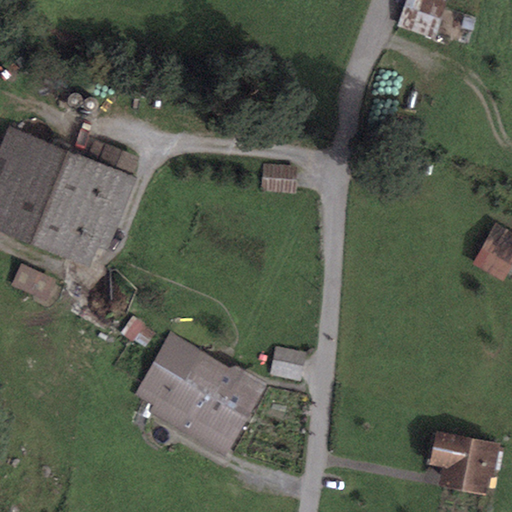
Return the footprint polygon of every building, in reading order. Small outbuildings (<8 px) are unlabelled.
[(407,0),(401,21),(433,31),(443,0),(407,0)] [(99,167),(10,132),(0,157),(0,225),(76,255),(85,235),(102,241),(134,159),(106,149),(99,167)] [(293,167),(265,165),(263,189),(291,190),(293,167)] [(500,273),(511,251),(511,234),(497,225),(475,261),(500,273)] [(25,270),(16,293),(52,307),(61,284),(25,270)] [(108,289),(91,309),(112,328),(130,309),(108,289)] [(305,351),(276,345),(271,373),(300,378),(305,351)] [(167,349),(141,391),(155,399),(153,403),(159,406),(161,402),(225,439),(257,384),(236,372),(228,386),(167,349)] [(434,434),(429,458),(448,462),(444,479),(481,486),(489,445),(434,434)]
